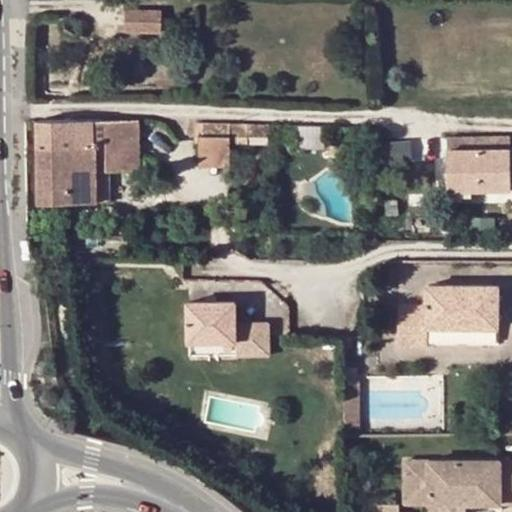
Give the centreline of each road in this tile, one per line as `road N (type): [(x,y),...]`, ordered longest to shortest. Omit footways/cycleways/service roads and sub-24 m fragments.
road 1 (secondary): [(18,432),(0,174)]
road 2 (tertiary): [(192,511),(153,476),(33,448)]
road 3 (tertiary): [(33,511),(60,501),(137,497),(192,511)]
